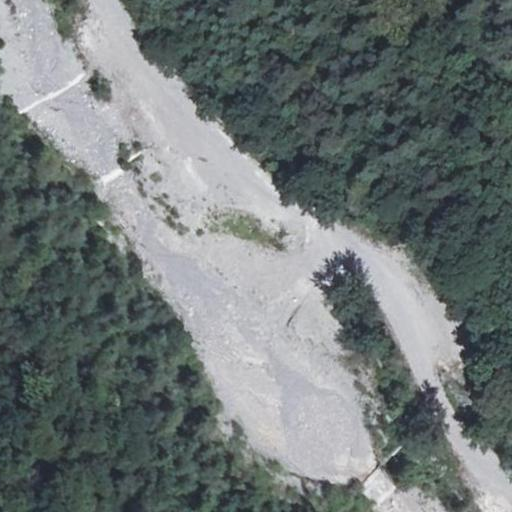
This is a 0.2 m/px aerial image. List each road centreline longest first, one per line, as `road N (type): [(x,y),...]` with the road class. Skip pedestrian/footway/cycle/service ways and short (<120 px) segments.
road 1 (track): [(511,494),(480,468),(421,327),(379,264),(230,173),(104,0)]
road 2 (track): [(334,239),(289,284),(223,261)]
